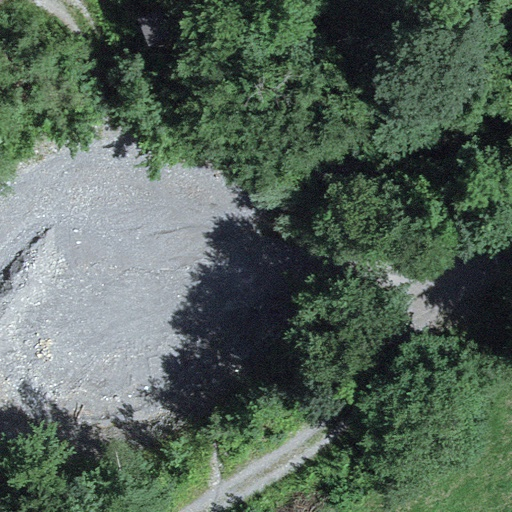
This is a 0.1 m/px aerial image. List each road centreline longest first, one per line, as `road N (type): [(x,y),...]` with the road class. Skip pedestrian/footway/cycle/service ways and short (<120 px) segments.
road 1 (track): [(386,366),(354,410),(317,439),(188,511)]
road 2 (track): [(386,366),(446,290),(511,252)]
road 3 (track): [(310,249),(385,270),(437,299)]
